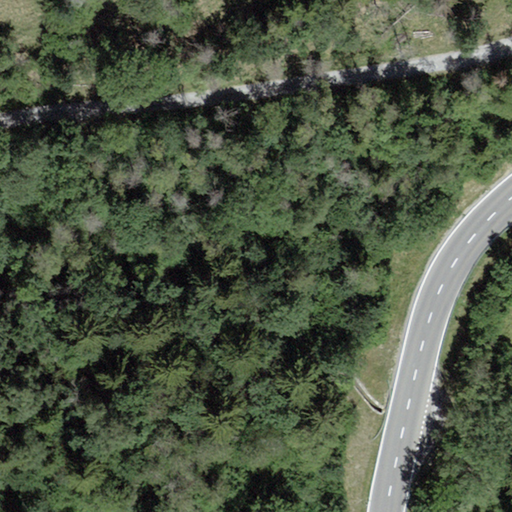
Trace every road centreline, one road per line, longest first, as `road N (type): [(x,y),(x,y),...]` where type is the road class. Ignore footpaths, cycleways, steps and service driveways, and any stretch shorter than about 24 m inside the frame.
road 1 (unclassified): [(0,149),(277,80),(462,71),(511,50)]
road 2 (tertiary): [(511,210),(488,231),(448,313),(392,511)]
